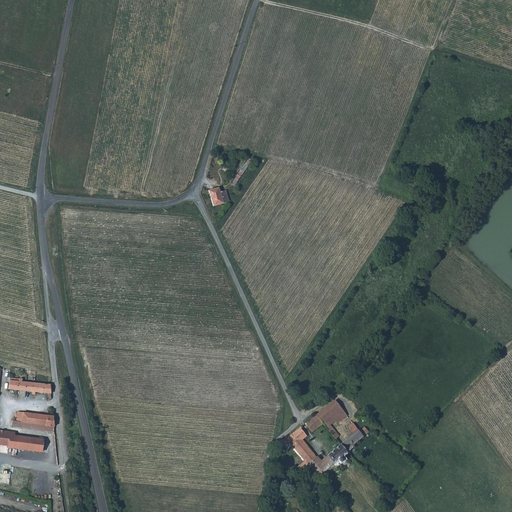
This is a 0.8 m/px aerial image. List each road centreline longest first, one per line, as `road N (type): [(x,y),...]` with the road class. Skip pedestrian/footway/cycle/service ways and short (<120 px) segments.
road 1 (unclassified): [(257,0),(192,191),(151,204),(40,196)]
road 2 (unclassified): [(72,0),(40,196)]
road 3 (track): [(63,339),(80,343),(128,511)]
road 4 (unclassified): [(61,328),(101,511)]
road 5 (track): [(259,0),(360,23),(431,50)]
road 6 (unclassified): [(40,196),(61,328)]
